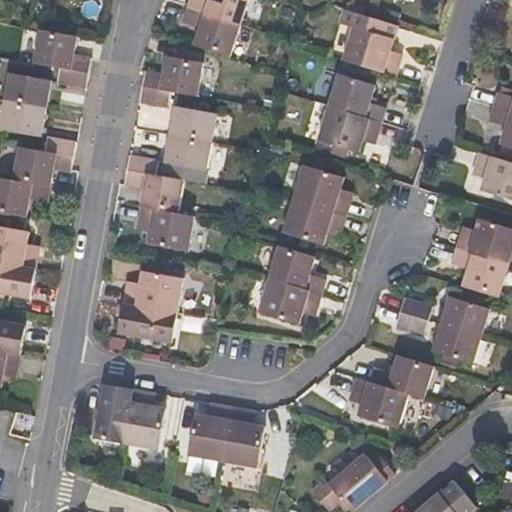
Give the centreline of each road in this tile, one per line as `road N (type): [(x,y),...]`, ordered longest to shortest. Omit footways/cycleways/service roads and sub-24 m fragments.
road 1 (residential): [(407,200),(354,327),(311,377),(258,396),(66,362)]
road 2 (residential): [(136,0),(66,362)]
road 3 (residential): [(511,419),(489,424),(381,511)]
road 4 (residential): [(66,362),(37,511)]
road 5 (residential): [(473,0),(431,143)]
